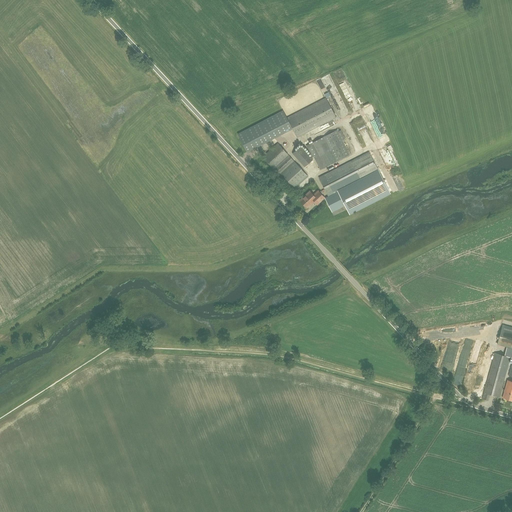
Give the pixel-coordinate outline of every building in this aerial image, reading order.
[(288,118),(291,124),(298,137),(335,118),(325,99),(288,118)] [(292,129),(283,111),(238,134),(247,152),(292,129)] [(320,170),(349,155),(337,130),(306,146),(312,157),(313,157),(320,170)] [(308,176),(278,143),(263,157),(293,190),(308,176)] [(305,167),(313,159),(301,146),(292,153),(305,167)] [(369,152),(319,178),(328,196),(329,198),(328,198),(328,200),(328,203),(329,205),(330,207),(332,208),(335,209),(337,209),(345,205),(349,214),(390,193),(369,152)] [(300,201),(306,208),(314,201),(317,204),(324,198),(318,191),(314,196),(310,191),(300,201)] [(511,327),(503,325),(497,344),(511,348),(511,327)] [(499,397),(510,357),(495,353),(485,350),(472,396),(482,399),(488,400),(490,394),(499,397)] [(511,381),(508,380),(503,398),(511,400),(511,381)]
